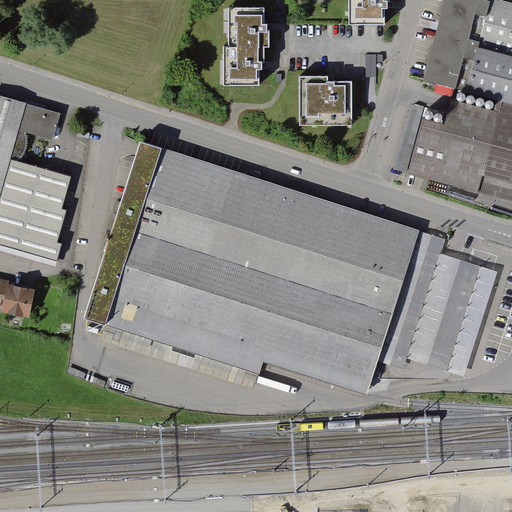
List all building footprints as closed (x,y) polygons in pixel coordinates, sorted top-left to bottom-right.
[(351,0),(352,27),(387,26),(387,9),(393,9),(393,7),(393,0),(351,0)] [(444,0),(425,79),(432,80),(408,173),(478,191),(483,170),(511,177),(511,4),(496,0),(444,0)] [(265,11),(232,11),(232,48),(226,48),(226,87),(261,87),(261,71),(265,71),(265,49),(271,49),(271,33),(268,33),(268,27),(265,27),(265,11)] [(328,83),(328,78),(300,79),(301,123),(354,122),(353,83),(328,83)] [(53,134),(59,107),(0,92),(0,248),(56,264),(63,236),(58,235),(67,203),(63,202),(72,169),(17,154),(22,150),(26,143),(27,134),(25,125),(53,134)] [(375,358),(415,229),(143,141),(89,316),(251,368),(254,361),(258,346),(365,384),(375,358)] [(415,229),(375,358),(402,369),(406,356),(438,253),(440,247),(442,239),(415,229)] [(438,253),(406,356),(446,368),(478,265),(438,253)] [(10,280),(0,277),(0,307),(5,308),(4,312),(32,317),(38,288),(10,283),(10,280)] [(392,500),(385,500),(385,510),(422,510),(422,485),(393,485),(392,500)]
